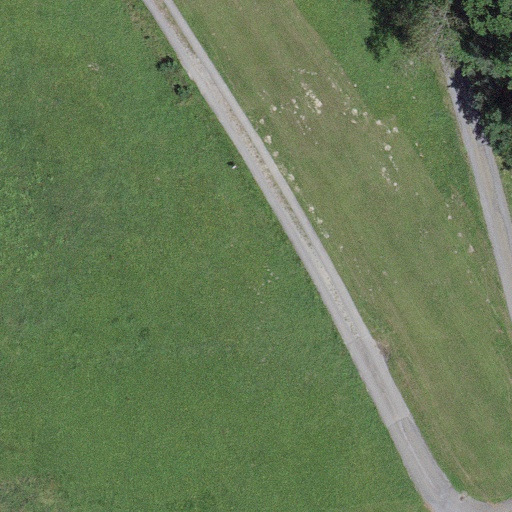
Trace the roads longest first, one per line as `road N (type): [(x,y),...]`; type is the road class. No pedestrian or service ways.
road 1 (unclassified): [(454,511),(423,478),(290,211),(156,0)]
road 2 (unclassified): [(450,0),(511,263)]
